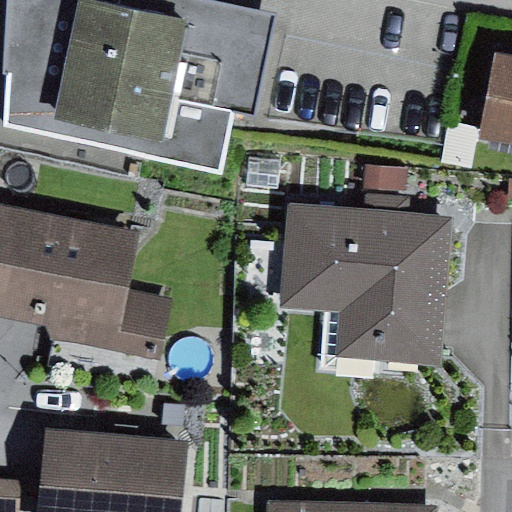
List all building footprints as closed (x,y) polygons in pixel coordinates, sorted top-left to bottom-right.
[(277,4),(260,0),(7,0),(5,121),(223,165),(239,100),(257,105),(277,4)] [(511,39),(497,37),(481,119),(511,124),(511,39)] [(1,193),(0,199),(0,301),(50,313),(54,335),(157,358),(171,296),(128,287),(142,225),(1,193)] [(456,206),(288,193),(280,302),(322,305),(317,369),(374,373),(376,353),(445,358),(456,206)] [(49,417),(38,511),(182,511),(191,432),(49,417)] [(22,475),(0,474),(0,509),(20,511),(22,475)] [(440,511),(441,499),(269,495),(268,511),(440,511)]
